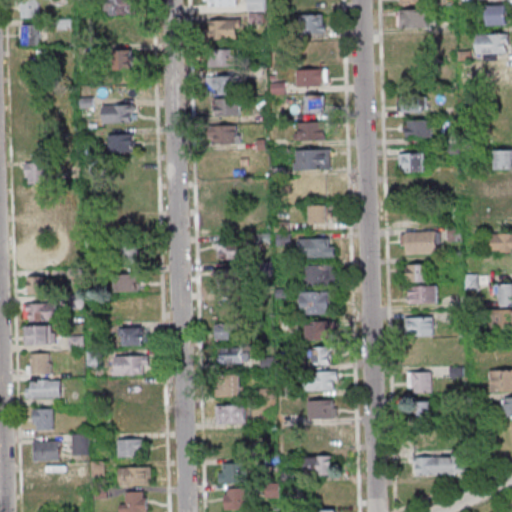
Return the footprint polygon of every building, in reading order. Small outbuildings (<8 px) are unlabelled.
[(21,17),(40,17),(40,0),(21,0),(21,17)] [(137,15),(137,0),(105,0),(106,15),(137,15)] [(247,0),(248,10),(265,10),(264,0),(247,0)] [(507,5),(487,5),(487,24),(507,24),(507,5)] [(427,10),(398,10),(398,27),(427,27),(427,10)] [(300,14),(300,33),(326,33),(326,14),(300,14)] [(241,39),(241,19),(210,19),(210,39),(241,39)] [(133,21),(115,21),(115,41),(133,41),(133,21)] [(41,24),(21,24),(21,44),(41,44),(41,24)] [(477,53),(509,53),(509,34),(477,34),(477,53)] [(328,58),(328,39),(306,39),(306,58),(328,58)] [(402,60),(424,60),(424,41),(402,41),(402,60)] [(210,66),(237,66),(237,49),(210,49),(210,66)] [(133,69),(133,50),(116,50),(116,69),(133,69)] [(491,64),(491,84),(509,83),(509,64),(491,64)] [(296,68),(296,86),(328,86),(328,68),(296,68)] [(235,93),(235,75),(209,75),(209,93),(235,93)] [(18,81),(18,100),(40,100),(40,81),(18,81)] [(399,111),(428,111),(428,93),(399,93),(399,111)] [(495,97),(499,106),(509,102),(506,93),(495,97)] [(326,113),(326,94),(304,94),(304,113),(326,113)] [(215,98),(215,115),(238,115),(238,98),(215,98)] [(101,122),(133,122),(133,104),(101,104),(101,122)] [(432,119),(405,119),(405,137),(432,137),(432,119)] [(493,119),(493,137),(511,137),(511,119),(493,119)] [(301,140),(326,140),(326,121),(301,121),(301,140)] [(210,144),(240,144),(240,125),(210,125),(210,144)] [(135,134),(109,134),(109,152),(135,152),(135,134)] [(21,135),(22,155),(47,154),(46,135),(21,135)] [(331,169),(331,149),(295,149),(295,169),(331,169)] [(511,168),(511,149),(495,149),(495,168),(511,168)] [(427,171),(427,152),(400,152),(400,171),(427,171)] [(243,158),(214,156),(213,174),(242,176),(243,158)] [(142,160),(122,160),(122,178),(142,178),(142,160)] [(26,183),(49,183),(49,163),(26,163),(26,183)] [(488,194),(511,194),(511,175),(488,175),(488,194)] [(403,179),(403,199),(425,199),(425,179),(403,179)] [(216,186),(216,203),(241,203),(241,186),(216,186)] [(117,189),(117,206),(140,206),(140,189),(117,189)] [(47,191),(20,191),(20,211),(47,211),(47,191)] [(511,218),(511,200),(488,201),(488,219),(511,218)] [(308,205),(308,223),(332,223),(332,204),(308,205)] [(216,229),(243,229),(243,213),(216,213),(216,229)] [(143,218),(117,218),(117,232),(143,232),(143,218)] [(26,220),(26,238),(51,238),(51,220),(26,220)] [(441,231),(402,231),(402,253),(441,253),(441,231)] [(511,232),(487,233),(487,252),(511,251),(511,232)] [(299,238),(299,256),(331,256),(331,238),(299,238)] [(216,259),(245,259),(245,242),(216,242),(216,259)] [(24,249),(24,266),(52,266),(52,249),(24,249)] [(429,263),(408,263),(408,281),(429,281),(429,263)] [(302,264),(302,286),(336,286),(336,264),(302,264)] [(214,270),(214,288),(240,288),(240,270),(214,270)] [(140,274),(115,274),(115,291),(140,291),(140,274)] [(28,294),(46,294),(46,278),(28,278),(28,294)] [(500,305),(511,305),(511,282),(500,283),(500,305)] [(439,285),(410,285),(410,303),(439,303),(439,285)] [(337,313),(337,291),(301,291),(301,313),(337,313)] [(243,315),(243,298),(218,298),(218,315),(243,315)] [(24,321),(58,321),(58,304),(24,304),(24,321)] [(488,330),(511,329),(511,308),(488,309),(488,330)] [(434,317),(406,317),(406,335),(434,335),(434,317)] [(305,321),(305,339),(334,339),(334,321),(305,321)] [(246,325),(215,325),(215,342),(246,342),(246,325)] [(24,326),(24,344),(57,344),(57,326),(24,326)] [(144,327),(123,327),(123,345),(144,345),(144,327)] [(70,335),(70,349),(84,349),(84,335),(70,335)] [(314,363),(332,363),(332,347),(314,347),(314,363)] [(246,348),(221,348),(221,363),(246,363),(246,348)] [(53,353),(29,353),(29,373),(53,373),(53,353)] [(112,355),(112,374),(148,374),(148,355),(112,355)] [(490,391),(511,390),(511,369),(490,370),(490,391)] [(338,389),(338,371),(306,371),(306,389),(338,389)] [(408,391),(432,391),(432,371),(408,371),(408,391)] [(242,375),(220,375),(220,395),(242,395),(242,375)] [(63,397),(63,380),(27,380),(27,397),(63,397)] [(149,402),(149,384),(120,384),(120,402),(149,402)] [(334,400),(311,400),(311,416),(334,416),(334,400)] [(415,401),(415,420),(431,420),(432,401),(415,401)] [(216,422),(248,422),(248,405),(216,405),(216,422)] [(56,408),(34,408),(34,430),(56,430),(56,408)] [(88,435),(73,435),(73,454),(88,454),(88,435)] [(145,439),(119,439),(119,456),(145,456),(145,439)] [(35,460),(61,460),(61,440),(35,440),(35,460)] [(414,457),(414,474),(471,473),(470,451),(453,451),(453,456),(414,457)] [(306,474),(334,474),(334,456),(306,456),(306,474)] [(246,463),(221,463),(221,482),(246,482),(246,463)] [(119,466),(119,485),(152,485),(152,466),(119,466)] [(54,489),(54,469),(32,469),(32,489),(54,489)] [(248,488),(224,488),(224,509),(248,509),(248,488)] [(148,511),(149,492),(128,492),(128,502),(120,502),(120,511),(148,511)]
